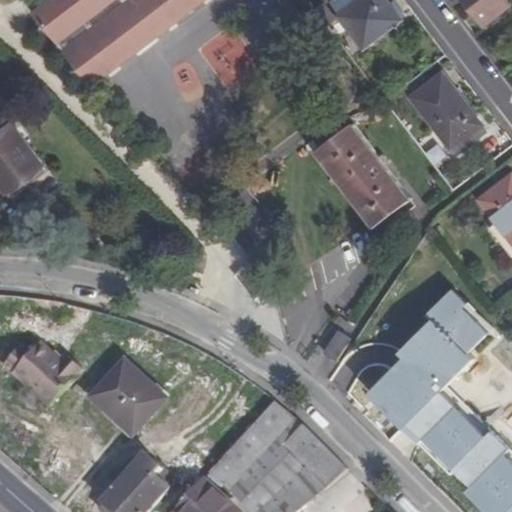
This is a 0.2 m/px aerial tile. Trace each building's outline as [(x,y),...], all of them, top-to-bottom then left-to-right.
[(46,0),(32,11),(90,85),(201,0),(46,0)] [(383,0),(361,0),(338,18),(362,50),(400,21),(383,0)] [(511,0),(458,0),(481,28),(511,3),(511,0)] [(332,23),(319,8),(313,13),(325,28),(332,23)] [(441,76),(410,101),(451,152),(467,139),(472,145),(486,134),(441,76)] [(14,128),(0,137),(0,183),(10,197),(46,170),(14,128)] [(314,157),(370,231),(407,202),(352,129),(314,157)] [(451,152),(455,159),(472,145),(467,139),(451,152)] [(511,181),(511,180),(480,204),(511,245),(511,181)] [(381,391),(499,511),(511,511),(511,444),(455,386),(485,361),(477,352),(498,333),(461,293),(440,312),(446,319),(414,347),(421,355),(381,391)] [(339,332),(325,352),(337,360),(350,340),(339,332)] [(51,408),(86,377),(52,339),(17,370),(51,408)] [(92,398),(139,441),(177,399),(131,356),(92,398)] [(397,511),(281,400),(175,510),(175,511),(397,511)] [(168,475),(173,470),(153,451),(101,506),(107,511),(159,511),(182,488),(168,475)]
